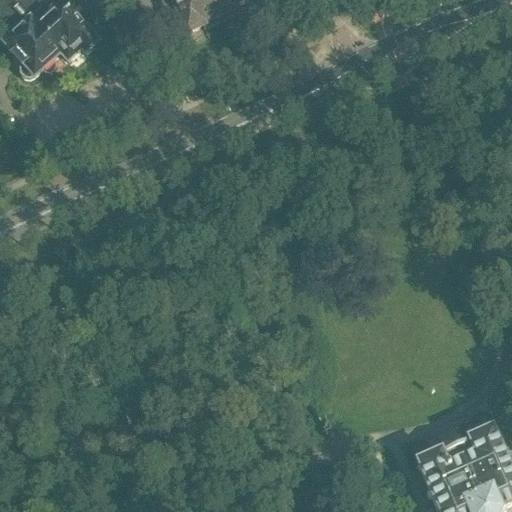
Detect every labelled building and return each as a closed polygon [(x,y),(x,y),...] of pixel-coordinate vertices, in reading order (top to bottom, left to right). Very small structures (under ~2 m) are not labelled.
[(56,61),(61,56),(10,0),(0,0),(0,21),(13,36),(5,43),(13,51),(5,59),(10,64),(16,59),(23,66),(21,68),(22,74),(26,79),(32,80),(37,77),(44,71),(46,73),(51,73),(55,71),(57,68),(57,63),(56,61)] [(10,0),(61,56),(69,64),(82,52),(87,58),(96,50),(101,52),(105,48),(105,44),(102,40),(102,35),(109,29),(81,0),(77,0),(67,9),(58,0),(57,0),(52,5),(49,2),(50,1),(50,0),(10,0)] [(222,23),(211,0),(163,0),(160,2),(177,40),(203,28),(205,31),(222,23)] [(211,0),(222,23),(239,15),(237,12),(248,6),(250,10),(265,3),(263,0),(211,0)] [(511,453),(511,447),(505,431),(495,436),(494,434),(492,434),(479,440),(467,446),(468,448),(444,458),(444,456),(416,469),(435,511),(511,511),(511,457),(511,454),(511,453)]
